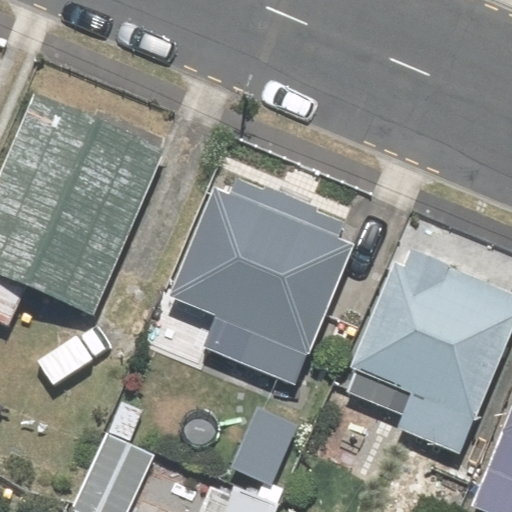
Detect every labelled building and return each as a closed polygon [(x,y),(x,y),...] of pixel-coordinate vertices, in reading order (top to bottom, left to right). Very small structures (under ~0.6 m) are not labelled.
[(171,158),(40,102),(0,194),(0,328),(13,334),(29,297),(98,326),(171,158)] [(237,203),(221,196),(175,307),(236,333),(223,361),(302,395),(361,255),(345,248),(352,233),(322,221),(324,217),(272,195),(270,199),(243,189),(237,203)] [(411,275),(400,272),(356,378),(360,380),(352,399),(410,422),(404,436),(467,462),(511,353),(511,301),(416,262),(411,275)] [(133,446),(146,415),(124,406),(112,436),(133,446)] [(302,432),(263,415),(236,476),(266,489),(275,493),(277,489),(302,432)] [(511,511),(511,431),(478,511),(511,511)] [(134,511),(159,461),(111,439),(77,511),(134,511)] [(275,493),(266,489),(261,500),(281,509),(287,493),(277,489),(275,493)] [(284,511),(285,511),(281,509),(261,500),(239,491),(235,500),(213,492),(204,511),(284,511)]
